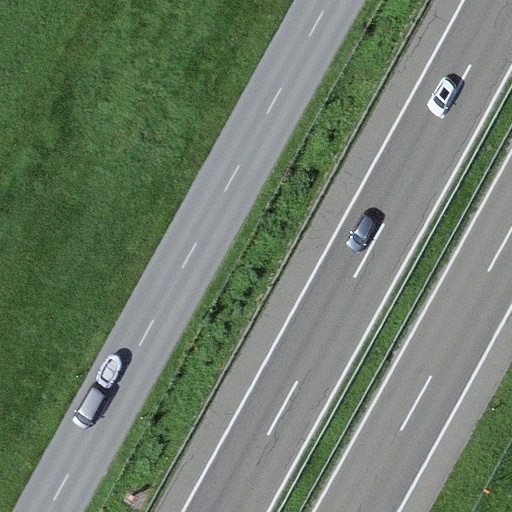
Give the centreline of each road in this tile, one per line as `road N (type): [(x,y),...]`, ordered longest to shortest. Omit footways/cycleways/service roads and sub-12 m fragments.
road 1 (motorway): [(506,0),(223,511)]
road 2 (tertiary): [(49,511),(329,0)]
road 3 (motorway): [(352,511),(511,223)]
